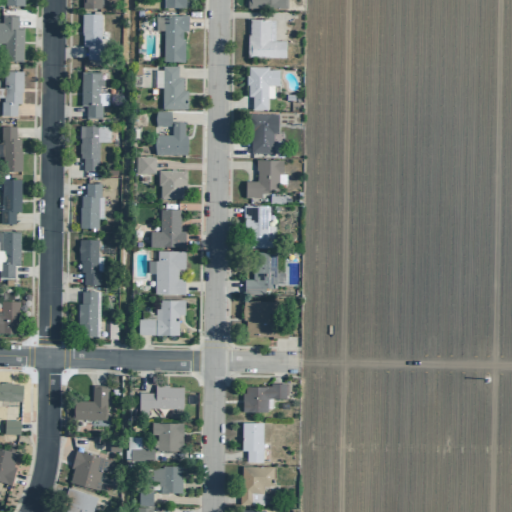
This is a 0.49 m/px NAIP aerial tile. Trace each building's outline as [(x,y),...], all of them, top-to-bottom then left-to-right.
[(81,0),(82,9),(100,9),(100,0),(81,0)] [(184,9),(183,0),(163,0),(163,9),(184,9)] [(287,9),(287,0),(246,0),(246,9),(287,9)] [(99,13),(79,13),(79,34),(80,34),(80,45),(85,45),(85,58),(100,58),(101,44),(98,44),(99,13)] [(186,14),(161,14),(160,61),(182,61),(182,38),(180,38),(180,30),(185,30),(186,14)] [(20,61),(21,27),(15,27),(15,15),(0,15),(0,43),(1,43),(1,61),(20,61)] [(283,38),(283,57),(245,56),(245,33),(247,33),(247,18),(268,18),(268,38),(283,38)] [(160,65),(160,108),(184,108),(185,89),(180,89),(180,76),(175,76),(175,65),(160,65)] [(276,69),(265,69),(265,66),(246,66),(246,74),(243,74),(243,83),(245,83),(245,95),(250,95),(250,108),(265,108),(265,83),(275,83),(276,69)] [(0,115),(0,102),(2,102),(2,70),(20,70),(20,92),(19,92),(19,102),(14,102),(14,115),(0,115)] [(98,79),(98,71),(78,71),(78,105),(84,105),(83,117),(99,117),(99,104),(106,104),(106,91),(97,91),(97,85),(101,85),(101,79),(98,79)] [(154,110),(153,124),(168,125),(168,110),(154,110)] [(271,151),(249,151),(249,113),(275,113),(275,138),(271,137),(271,151)] [(169,122),(169,134),(153,134),(153,153),(184,153),(184,134),(181,134),(181,122),(169,122)] [(107,125),(77,125),(77,157),(80,157),(80,170),(97,170),(97,141),(107,141),(107,125)] [(0,170),(20,170),(20,150),(18,150),(18,138),(13,138),(13,127),(0,126),(0,139),(1,139),(1,150),(0,150),(0,170)] [(133,156),(133,172),(152,172),(152,156),(133,156)] [(280,158),(253,158),(253,180),(242,180),(242,196),(258,196),(258,192),(273,192),(273,189),(276,189),(276,171),(280,171),(280,158)] [(184,169),(156,169),(155,184),(158,184),(158,197),(180,197),(180,187),(184,187),(184,169)] [(18,179),(0,179),(0,223),(12,223),(12,211),(18,211),(18,179)] [(98,182),(98,195),(101,195),(100,217),(95,217),(95,227),(77,227),(77,206),(78,206),(78,195),(83,195),(83,182),(98,182)] [(265,204),(241,204),(240,240),(264,240),(265,204)] [(183,246),(183,230),(177,230),(177,208),(158,208),(157,230),(148,230),(147,246),(183,246)] [(0,230),(18,230),(18,265),(12,265),(12,277),(0,277),(0,230)] [(95,239),(76,239),(76,271),(81,271),(81,283),(97,283),(97,270),(100,270),(100,256),(95,256),(95,239)] [(182,249),(155,249),(155,260),(146,259),(146,272),(152,272),(152,292),(182,292),(182,277),(175,277),(175,268),(182,268),(182,249)] [(273,287),(274,251),(251,250),(251,278),(242,278),(241,293),(262,293),(262,287),(273,287)] [(94,290),(94,335),(75,335),(75,302),(79,302),(79,290),(94,290)] [(181,299),(156,299),(156,307),(153,307),(153,319),(136,319),(136,333),(175,333),(175,313),(181,313),(181,299)] [(284,337),(285,321),(266,320),(266,312),(287,312),(287,300),(240,300),(240,319),(243,319),(243,334),(269,335),(269,337),(284,337)] [(0,331),(15,332),(15,301),(0,301),(0,331)] [(19,383),(19,400),(0,399),(0,380),(10,381),(10,383),(19,383)] [(283,382),(283,397),(270,397),(270,407),(265,407),(265,410),(240,410),(240,385),(268,385),(268,382),(283,382)] [(137,392),(136,415),(145,415),(145,407),(180,407),(181,385),(166,385),(166,384),(153,383),(153,392),(137,392)] [(104,419),(105,384),(90,384),(89,400),(69,399),(69,418),(104,419)] [(2,419),(2,433),(17,434),(17,419),(2,419)] [(260,421),(259,460),(245,460),(245,449),(240,449),(240,421),(260,421)] [(149,422),(180,422),(180,445),(177,445),(177,450),(155,449),(155,440),(149,440),(149,422)] [(107,450),(117,450),(117,438),(107,438),(107,450)] [(151,448),(151,460),(127,459),(127,447),(151,448)] [(10,465),(13,466),(8,484),(0,481),(0,448),(14,452),(10,465)] [(73,449),(109,459),(105,472),(99,470),(94,489),(66,481),(70,468),(68,467),(73,449)] [(179,465),(149,464),(149,480),(158,481),(158,491),(179,492),(179,465)] [(271,465),(245,465),(245,504),(260,504),(260,485),(271,484),(271,465)] [(62,511),(89,511),(95,496),(64,486),(61,496),(67,498),(62,511)] [(136,490),(136,504),(149,504),(150,490),(136,490)]
